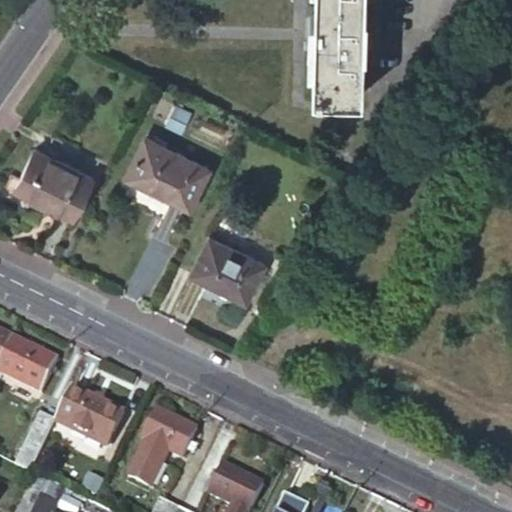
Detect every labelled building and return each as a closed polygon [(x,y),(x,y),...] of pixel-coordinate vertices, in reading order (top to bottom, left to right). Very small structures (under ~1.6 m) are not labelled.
[(317,0),(315,91),(363,92),(364,43),(373,44),(373,31),(364,31),(364,0),(317,0)] [(190,207),(209,169),(147,137),(127,176),(190,207)] [(74,215),(92,177),(35,149),(16,187),(74,215)] [(248,301),(266,264),(210,236),(192,273),(248,301)] [(0,363),(13,338),(0,331),(0,363)] [(13,338),(0,363),(0,373),(41,394),(57,361),(13,338)] [(73,387),(56,421),(108,447),(125,413),(73,387)] [(192,442),(198,430),(157,409),(143,439),(148,442),(130,477),(151,488),(169,452),(184,459),(187,452),(194,455),(198,446),(192,442)] [(16,465),(30,472),(56,421),(41,414),(16,465)] [(251,511),(265,485),(224,465),(209,494),(232,506),(229,511),(251,511)] [(18,511),(38,511),(46,498),(52,486),(35,477),(18,511)] [(306,511),(309,508),(286,496),(278,511),(306,511)] [(46,498),(38,511),(55,511),(60,505),(46,498)] [(155,511),(178,511),(180,509),(161,500),(155,511)]
